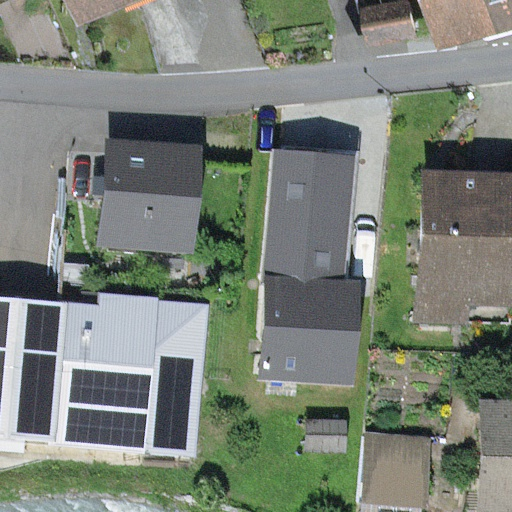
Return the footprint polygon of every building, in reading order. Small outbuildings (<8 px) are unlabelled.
[(8,0),(0,0),(0,8),(10,4),(8,0)] [(86,0),(94,20),(143,0),(86,0)] [(511,0),(440,0),(458,48),(511,28),(511,0)] [(110,148),(103,247),(187,252),(194,153),(110,148)] [(342,162),(271,157),(255,375),(341,381),(348,285),(333,284),(342,162)] [(511,178),(418,172),(409,316),(511,322),(511,178)] [(209,304),(0,290),(0,432),(200,446),(209,304)] [(511,511),(511,406),(488,405),(480,511),(511,511)] [(439,511),(444,444),(364,438),(359,511),(439,511)]
